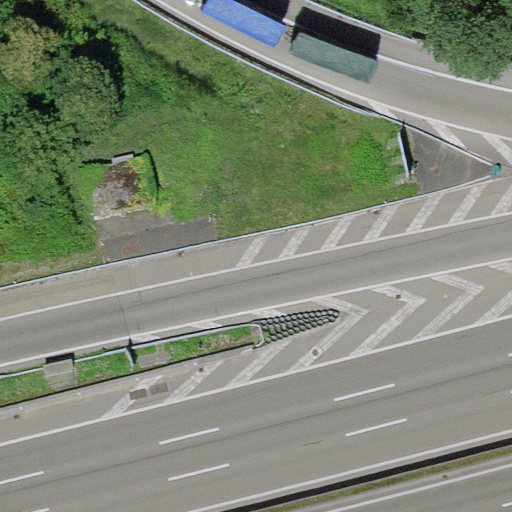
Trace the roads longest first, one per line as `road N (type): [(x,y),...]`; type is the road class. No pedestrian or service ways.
road 1 (motorway): [(511,360),(0,486)]
road 2 (motorway): [(511,232),(0,340)]
road 3 (motorway): [(511,113),(342,65),(204,0)]
